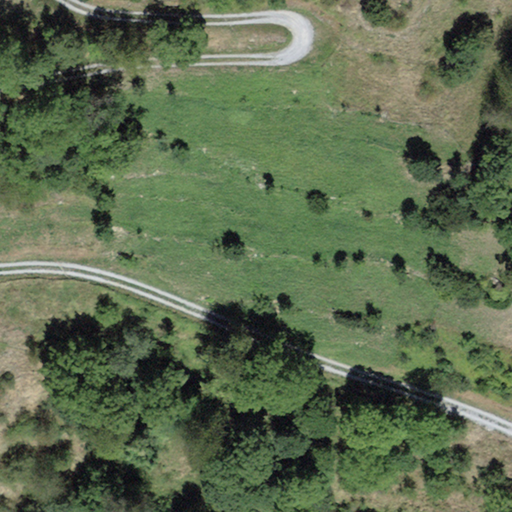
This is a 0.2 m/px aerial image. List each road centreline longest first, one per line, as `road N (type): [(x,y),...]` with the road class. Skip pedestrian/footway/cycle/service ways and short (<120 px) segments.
road 1 (track): [(0,82),(302,49),(304,33),(279,15),(108,16),(67,0)]
road 2 (track): [(511,432),(104,272),(0,267)]
